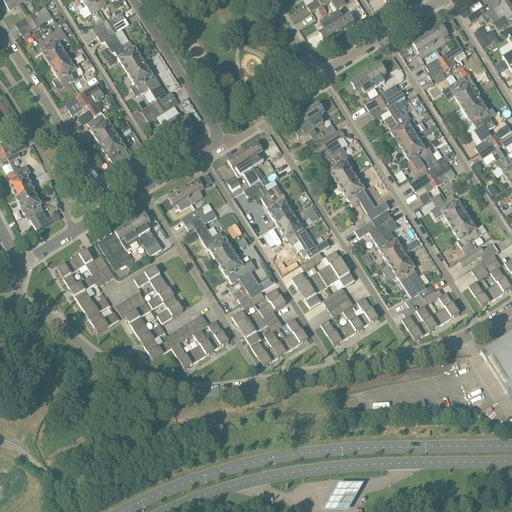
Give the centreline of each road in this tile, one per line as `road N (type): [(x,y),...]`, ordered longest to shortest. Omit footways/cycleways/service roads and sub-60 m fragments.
road 1 (primary): [(511,445),(281,456),(195,479),(121,511)]
road 2 (primary): [(162,511),(285,473),(511,461)]
road 3 (residential): [(480,328),(319,76)]
road 4 (residential): [(411,355),(261,114)]
road 5 (residential): [(264,383),(210,390),(139,379),(105,363),(44,312),(14,301)]
road 6 (residential): [(335,370),(198,154)]
road 7 (residential): [(511,238),(382,36)]
road 8 (residential): [(264,383),(140,190)]
road 9 (residential): [(114,207),(0,25)]
road 10 (residential): [(164,175),(55,0)]
road 11 (residential): [(224,139),(134,0)]
road 12 (residential): [(72,232),(0,88)]
road 13 (residential): [(511,103),(446,0)]
